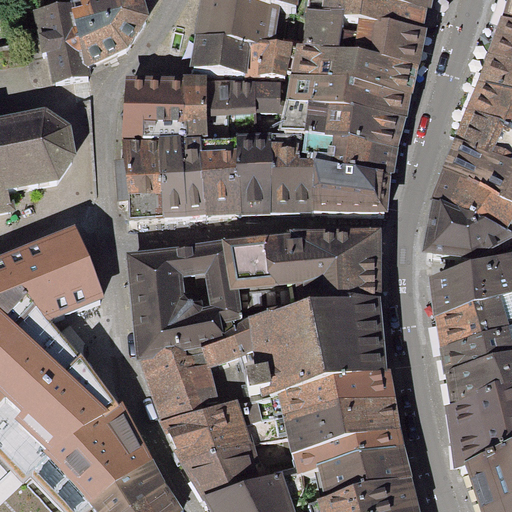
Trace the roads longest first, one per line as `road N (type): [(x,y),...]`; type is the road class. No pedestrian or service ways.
road 1 (residential): [(104,241),(409,229)]
road 2 (residential): [(191,511),(144,429),(109,328),(104,241)]
road 3 (residential): [(104,241),(96,128),(109,84),(159,42),(180,0)]
road 4 (residential): [(407,276),(415,395),(449,511)]
road 5 (residential): [(475,0),(421,165),(409,229)]
